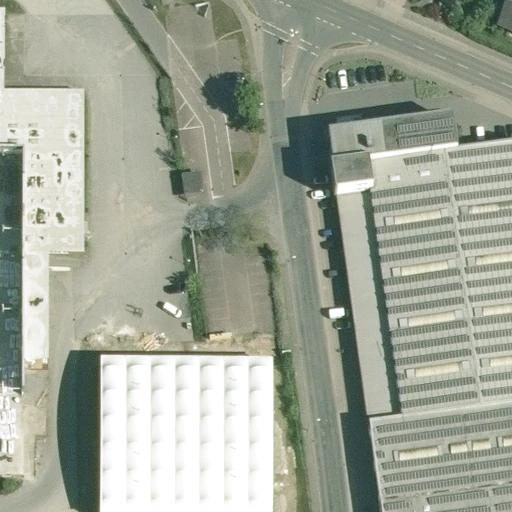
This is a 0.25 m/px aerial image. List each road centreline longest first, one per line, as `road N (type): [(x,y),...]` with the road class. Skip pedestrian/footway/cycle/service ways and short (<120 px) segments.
road 1 (unclassified): [(284,134),(332,511)]
road 2 (secondary): [(325,9),(511,88)]
road 3 (unclassified): [(284,0),(272,56),(273,111),(284,134)]
road 4 (unclassified): [(284,134),(325,9)]
